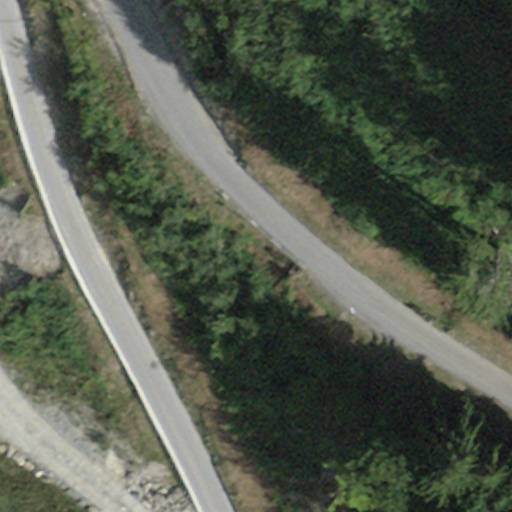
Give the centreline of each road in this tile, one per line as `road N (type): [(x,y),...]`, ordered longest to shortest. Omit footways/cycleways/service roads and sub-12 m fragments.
road 1 (tertiary): [(121,0),(151,57),(308,253),(511,408)]
road 2 (tertiary): [(215,511),(78,229),(2,0)]
